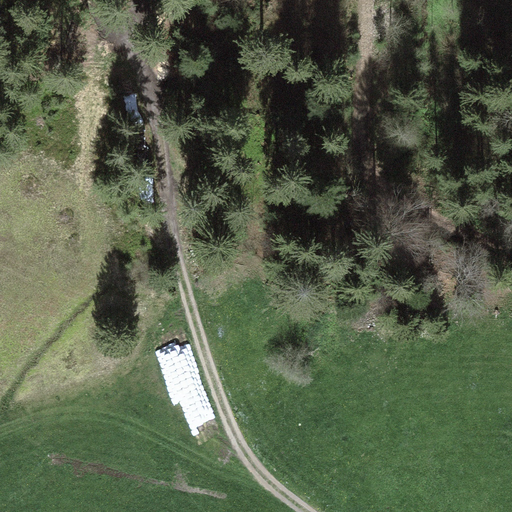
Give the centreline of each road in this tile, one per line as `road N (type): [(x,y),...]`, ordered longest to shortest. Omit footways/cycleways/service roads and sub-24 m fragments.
road 1 (track): [(306,511),(254,467),(220,401),(166,222),(153,89),(135,25),(104,0)]
road 2 (track): [(511,256),(433,234),(369,157),(358,20),(365,0)]
